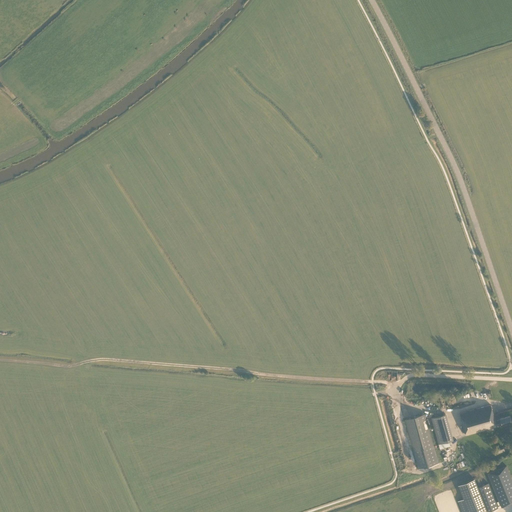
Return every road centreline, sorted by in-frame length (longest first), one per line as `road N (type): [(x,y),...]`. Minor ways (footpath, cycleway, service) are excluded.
road 1 (tertiary): [(511,332),(454,165),(370,0)]
road 2 (track): [(398,384),(118,360),(71,365)]
road 3 (track): [(511,379),(410,375),(398,384),(400,402),(433,410)]
